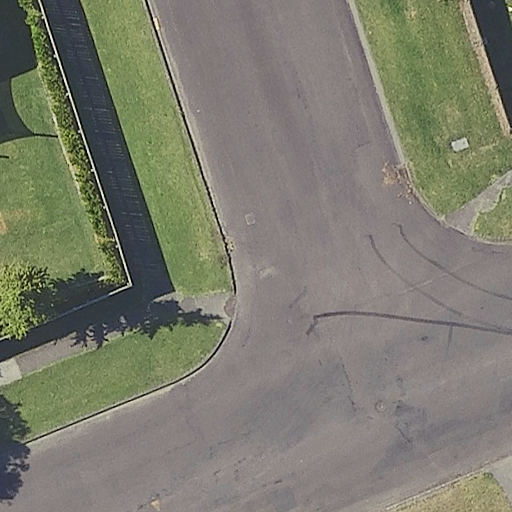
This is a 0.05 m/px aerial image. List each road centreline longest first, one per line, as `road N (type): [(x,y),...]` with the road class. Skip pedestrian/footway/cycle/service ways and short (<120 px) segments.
road 1 (residential): [(247,0),(377,396)]
road 2 (residential): [(377,396),(99,511)]
road 3 (residential): [(511,342),(377,396)]
